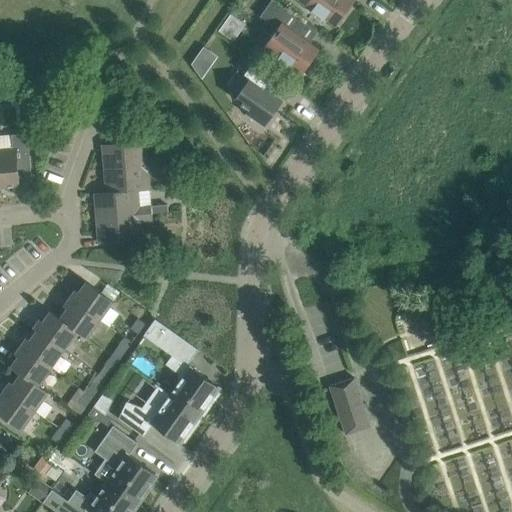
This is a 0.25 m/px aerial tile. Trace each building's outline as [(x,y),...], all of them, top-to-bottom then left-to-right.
[(306,22),(274,0),(272,0),(261,16),(278,28),(265,48),(302,75),(321,48),(298,32),(306,22)] [(301,0),(337,26),(355,0),(301,0)] [(231,14),(219,31),(234,41),(246,24),(231,14)] [(238,68),(251,77),(236,98),(243,102),(242,103),(244,105),(243,106),(253,120),(256,118),(266,125),(284,99),(275,92),(284,80),(248,54),(238,68)] [(0,148),(0,186),(20,185),(19,177),(32,176),(28,133),(14,134),(15,147),(0,148)] [(107,153),(104,156),(105,169),(148,165),(161,164),(160,156),(148,157),(146,140),(106,144),(107,153)] [(148,165),(105,169),(106,181),(110,184),(110,192),(139,189),(150,188),(149,173),(162,172),(161,164),(148,165)] [(99,202),(96,205),(97,217),(153,213),(152,205),(140,206),(139,189),(110,192),(98,193),(99,202)] [(153,213),(97,217),(98,230),(101,233),(102,242),(143,238),(142,221),(153,220),(153,213)] [(70,298),(100,319),(114,300),(87,281),(79,292),(76,290),(70,298)] [(61,318),(78,330),(87,337),(100,319),(70,298),(65,306),(68,308),(61,318)] [(38,330),(64,349),(78,330),(61,318),(51,311),(44,322),(40,319),(34,328),(38,330)] [(130,328),(139,334),(146,324),(138,318),(130,328)] [(156,318),(144,334),(169,352),(173,355),(167,364),(180,373),(178,377),(183,380),(172,395),(202,417),(214,401),(211,399),(219,387),(188,364),(199,349),(180,336),(156,318)] [(22,346),(52,367),(64,349),(38,330),(31,340),(27,338),(22,346)] [(119,344),(112,354),(120,360),(127,350),(119,344)] [(21,374),(39,385),(52,367),(22,346),(16,353),(19,356),(12,367),(21,374)] [(112,354),(104,365),(112,371),(120,360),(112,354)] [(11,381),(5,389),(35,411),(49,392),(39,385),(21,374),(14,384),(11,381)] [(98,374),(88,388),(96,393),(106,380),(98,374)] [(368,414),(355,377),(330,385),(343,422),(368,414)] [(127,401),(119,418),(145,436),(153,423),(180,442),(188,431),(190,433),(202,417),(172,395),(158,386),(143,407),(127,401)] [(88,388),(78,402),(86,407),(96,393),(88,388)] [(35,411),(5,389),(0,396),(0,397),(3,399),(0,403),(0,413),(22,430),(35,411)] [(66,418),(59,428),(67,434),(75,424),(66,418)] [(114,425),(95,451),(106,458),(96,473),(108,482),(140,504),(151,488),(148,486),(157,474),(130,454),(138,442),(114,425)] [(59,428),(52,438),(60,444),(67,434),(59,428)] [(4,433),(0,437),(0,447),(4,452),(13,444),(4,433)] [(42,455),(35,466),(48,475),(56,465),(42,455)] [(108,482),(98,497),(90,491),(87,496),(77,489),(69,501),(52,489),(44,502),(58,511),(134,511),(140,504),(108,482)]
